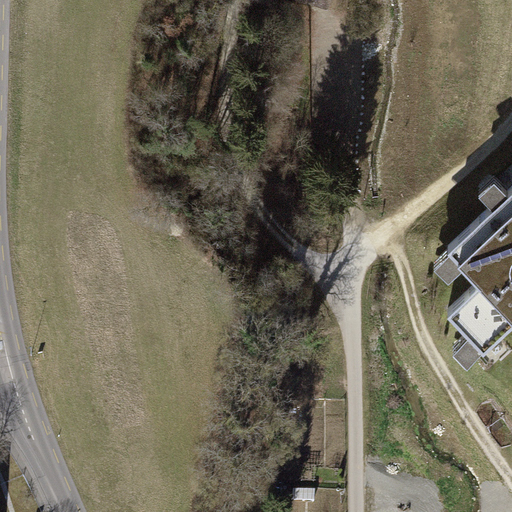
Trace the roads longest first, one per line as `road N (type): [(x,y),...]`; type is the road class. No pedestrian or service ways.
road 1 (track): [(234,0),(229,70),(238,149),(256,199),(284,238),(347,285)]
road 2 (track): [(511,473),(425,337),(391,233)]
road 3 (track): [(347,285),(357,511)]
road 4 (track): [(347,285),(343,77)]
road 5 (track): [(511,127),(391,233),(348,249)]
road 6 (tertiary): [(63,511),(0,319)]
